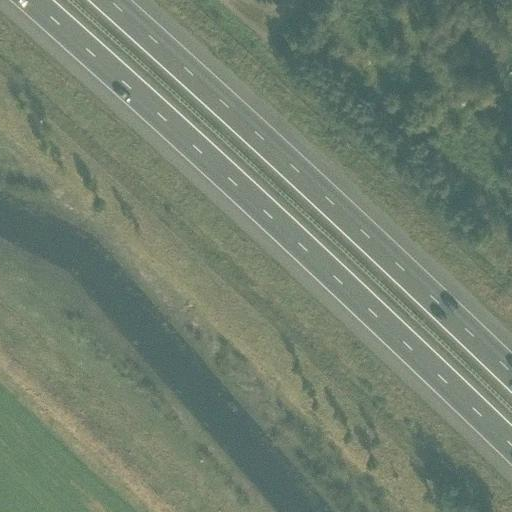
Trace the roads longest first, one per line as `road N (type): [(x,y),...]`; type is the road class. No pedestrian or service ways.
road 1 (motorway): [(23,0),(511,450)]
road 2 (motorway): [(511,376),(104,0)]
